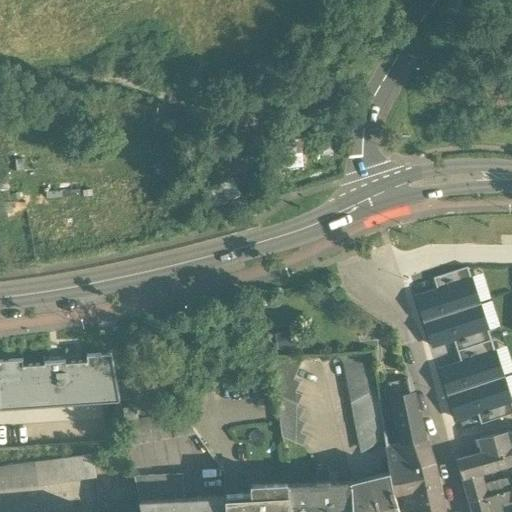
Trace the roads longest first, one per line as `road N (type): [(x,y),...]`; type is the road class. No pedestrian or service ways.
road 1 (secondary): [(370,202),(176,262),(0,294)]
road 2 (residential): [(370,202),(362,122),(435,0)]
road 3 (secondary): [(511,180),(425,184),(370,202)]
road 4 (residential): [(385,278),(467,257),(511,257)]
